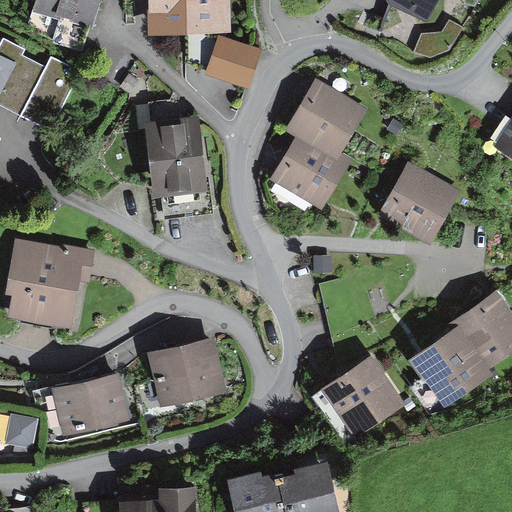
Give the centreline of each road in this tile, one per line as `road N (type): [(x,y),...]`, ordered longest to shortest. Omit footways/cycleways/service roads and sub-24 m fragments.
road 1 (residential): [(255,246),(235,166),(244,126),(283,62),(332,45),(419,84),(442,85),(472,69),(511,23)]
road 2 (residential): [(275,396),(237,326),(190,303),(147,313),(66,360),(27,361),(0,351)]
road 3 (residential): [(0,483),(45,480),(218,435),(275,396)]
road 4 (residential): [(255,246),(459,257)]
road 5 (residential): [(275,396),(292,344),(255,246)]
